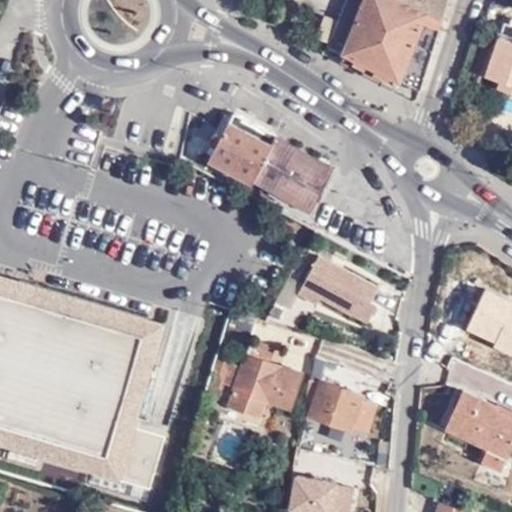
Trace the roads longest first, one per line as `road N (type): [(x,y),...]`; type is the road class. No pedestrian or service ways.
road 1 (residential): [(429,194),(429,256),(395,511)]
road 2 (secondary): [(406,151),(253,51)]
road 3 (residential): [(432,141),(430,120),(467,0)]
road 4 (secondary): [(64,11),(86,58),(119,68),(160,52)]
